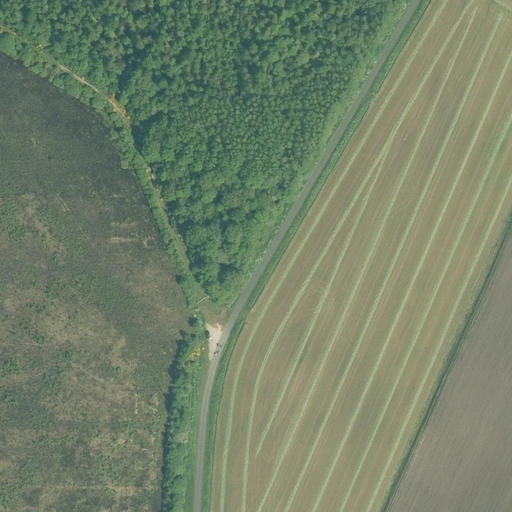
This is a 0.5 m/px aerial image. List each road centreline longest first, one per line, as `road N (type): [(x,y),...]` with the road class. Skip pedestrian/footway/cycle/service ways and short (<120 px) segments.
road 1 (unclassified): [(196,511),(206,397),(222,340),(417,0)]
road 2 (track): [(0,29),(109,99),(124,119),(222,340)]
